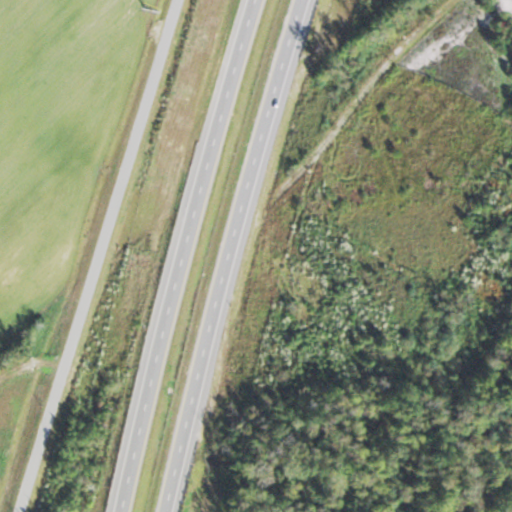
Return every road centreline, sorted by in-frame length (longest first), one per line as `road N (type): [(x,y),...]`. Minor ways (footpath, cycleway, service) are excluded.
road 1 (residential): [(19,511),(178,0)]
road 2 (motorway): [(165,511),(301,0)]
road 3 (motorway): [(255,0),(121,511)]
